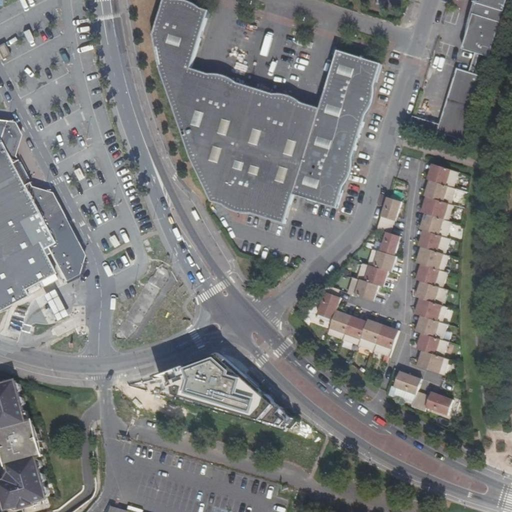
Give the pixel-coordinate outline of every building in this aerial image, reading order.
[(286,223),(294,196),(295,194),(322,108),(302,101),(300,105),(278,98),(279,94),(235,81),(233,85),(212,78),(213,74),(192,67),(209,9),(189,3),(187,7),(176,3),(177,0),(165,0),(158,26),(160,56),(162,67),(188,136),(216,193),(226,197),(225,206),(229,207),(230,202),(252,209),(251,213),(280,222),(286,223)] [(472,14),(462,49),(473,52),(480,54),(490,57),(507,0),(476,0),(476,3),(473,2),(470,13),(472,14)] [(0,55),(3,59),(10,54),(3,43),(0,44),(0,55)] [(374,88),(382,63),(339,50),(322,108),(295,194),(337,206),(345,180),(343,179),(348,159),(352,159),(368,108),(364,107),(369,88),(374,88)] [(480,54),(473,52),(469,65),(476,67),(480,54)] [(455,68),(450,85),(478,93),(484,76),(474,74),(476,67),(469,65),(467,71),(455,68)] [(463,140),(478,93),(450,85),(438,124),(411,116),(407,129),(407,130),(433,138),(436,132),(463,140)] [(83,271),(90,251),(55,194),(36,192),(33,195),(28,189),(29,186),(35,182),(22,160),(17,163),(14,157),(20,137),(14,126),(0,125),(0,311),(7,313),(37,296),(34,289),(63,272),(53,256),(58,253),(73,277),(83,271)] [(428,180),(430,181),(454,188),(459,173),(433,164),(428,180)] [(430,181),(425,196),(427,197),(452,205),(457,189),(454,188),(430,181)] [(422,213),(426,214),(449,221),(454,205),(452,205),(427,197),(422,213)] [(402,202),(399,201),(388,198),(380,224),(391,227),(393,227),(395,221),(397,222),(402,202)] [(421,230),(424,231),(447,238),(452,223),(452,222),(449,221),(426,214),(421,230)] [(393,227),(391,227),(380,224),(380,225),(378,231),(387,233),(381,252),(383,252),(396,256),(401,237),(391,234),(393,227)] [(419,246),(422,247),(446,254),(451,239),(447,238),(424,231),(419,246)] [(417,263),(422,264),(445,271),(449,256),(446,254),(422,247),(417,263)] [(374,249),(369,265),(376,267),(390,272),(393,273),(398,257),(396,256),(383,252),(381,252),(374,249)] [(418,280),(422,281),(444,288),(449,273),(445,271),(422,264),(418,280)] [(376,267),(369,265),(361,270),(358,279),(380,286),(385,287),(390,272),(376,267)] [(375,302),(380,286),(358,279),(356,279),(354,278),(349,293),(353,295),(375,302)] [(417,297),(421,298),(443,305),(448,290),(444,288),(422,281),(417,297)] [(339,297),(341,291),(341,290),(333,287),(326,292),(327,293),(319,315),(335,320),(338,311),(341,303),(343,298),(339,297)] [(416,314),(422,316),(444,323),(448,307),(443,305),(421,298),(416,314)] [(353,317),(338,311),(335,320),(329,334),(345,340),(353,317)] [(444,340),(448,324),(444,323),(422,316),(417,332),(423,333),(428,335),(444,340)] [(348,341),(360,346),(369,322),(353,317),(345,340),(348,341)] [(385,325),(369,320),(369,322),(360,346),(375,351),(385,325)] [(375,351),(391,357),(392,353),(400,331),(385,325),(375,351)] [(418,349),(423,351),(445,357),(449,342),(444,340),(428,335),(423,333),(418,349)] [(450,359),(445,357),(423,351),(419,367),(446,375),(450,359)] [(206,359),(155,388),(279,425),(239,368),(206,359)] [(413,407),(420,409),(425,394),(419,392),(423,379),(401,371),(396,387),(417,395),(413,407)] [(17,381),(4,385),(2,382),(0,382),(0,433),(11,471),(7,481),(0,482),(0,485),(7,510),(20,507),(21,510),(36,506),(35,503),(49,499),(38,458),(41,457),(31,422),(28,423),(17,381)] [(432,396),(425,394),(420,409),(427,412),(428,409),(449,416),(455,400),(433,392),(432,396)]
